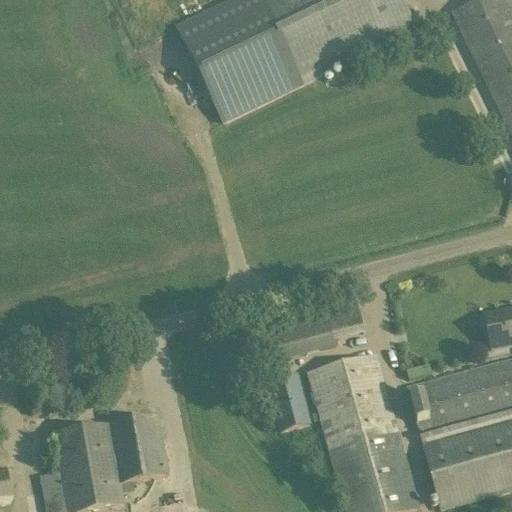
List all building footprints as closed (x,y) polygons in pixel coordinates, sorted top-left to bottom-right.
[(232,0),(174,27),(222,128),(418,34),(401,0),(232,0)] [(511,13),(505,0),(484,0),(450,16),(511,143),(511,13)] [(511,311),(484,317),(492,354),(511,349),(511,311)] [(259,369),(335,349),(326,315),(250,335),(259,369)] [(344,511),(420,511),(378,358),(307,377),(344,511)] [(511,360),(407,390),(430,477),(439,511),(451,511),(511,495),(511,360)] [(279,436),(311,427),(297,376),(265,385),(279,436)] [(32,418),(50,416),(48,401),(31,403),(32,418)] [(106,511),(125,508),(123,497),(134,494),(133,486),(169,479),(158,419),(53,438),(60,476),(40,480),(45,511),(106,511)]
